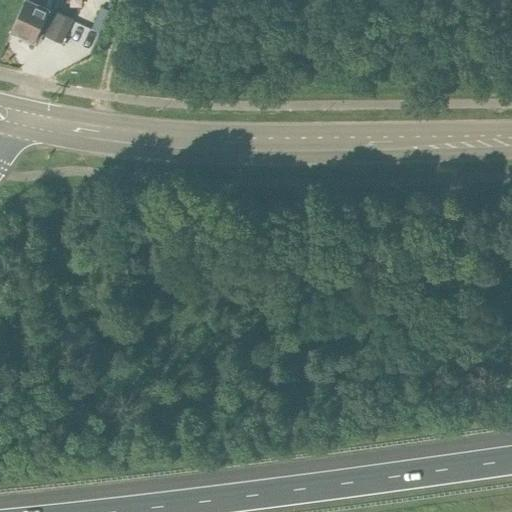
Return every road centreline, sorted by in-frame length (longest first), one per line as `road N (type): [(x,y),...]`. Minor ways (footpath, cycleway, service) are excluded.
road 1 (tertiary): [(511,141),(152,138),(15,119)]
road 2 (motorway): [(511,458),(109,511)]
